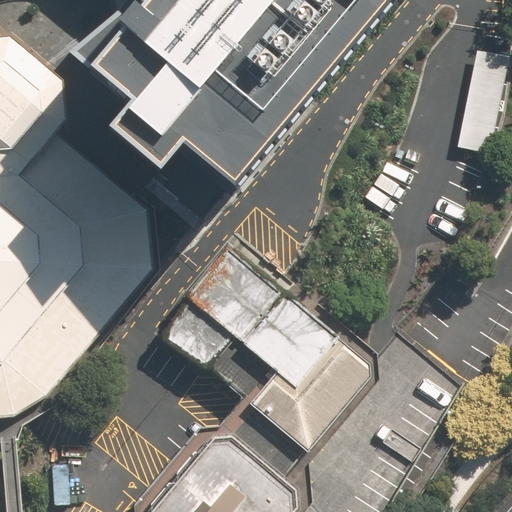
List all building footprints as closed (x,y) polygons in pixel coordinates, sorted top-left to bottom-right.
[(14,0),(11,4),(51,40),(87,0),(14,0)] [(133,0),(134,0),(118,18),(86,58),(226,178),(375,0),(133,0)] [(107,0),(108,1),(118,18),(134,0),(133,0),(107,0)] [(0,415),(3,416),(17,413),(50,395),(152,269),(146,208),(55,135),(66,121),(61,81),(10,37),(0,37),(0,415)] [(477,45),(460,140),(492,146),(509,51),(505,50),(477,45)] [(326,333),(225,249),(187,296),(164,339),(207,371),(210,368),(244,396),(175,476),(143,511),(294,511),(300,505),(298,486),(286,476),(369,378),(368,363),(326,333)]
